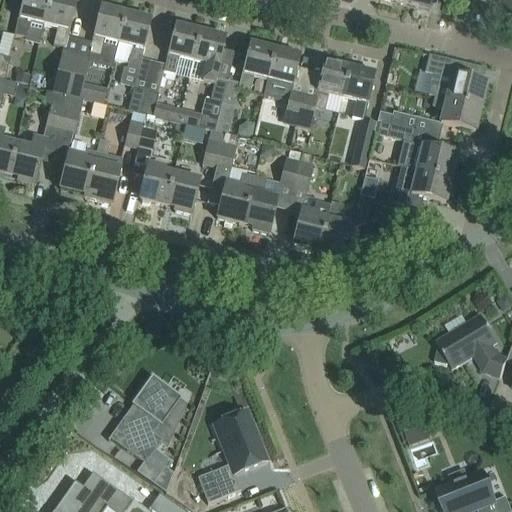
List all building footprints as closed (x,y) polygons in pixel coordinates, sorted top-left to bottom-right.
[(44,27),(49,7),(50,0),(22,0),(14,38),(26,41),(31,23),(44,27)] [(63,0),(50,0),(49,7),(44,27),(58,30),(54,47),(65,49),(76,3),(63,0)] [(405,0),(404,6),(429,13),(432,0),(405,0)] [(511,0),(504,0),(500,17),(511,19),(511,0)] [(126,15),(100,9),(86,63),(86,64),(88,64),(112,70),(114,62),(124,25),(126,15)] [(114,62),(140,68),(151,21),(126,15),(124,25),(114,62)] [(200,33),(174,27),(163,74),(189,80),(193,63),(198,43),(200,33)] [(226,40),(200,33),(198,43),(193,63),(189,80),(214,86),(226,40)] [(268,82),(273,61),(275,52),(249,45),(239,86),(227,83),(222,105),(235,108),(239,92),(250,95),(255,78),(268,82)] [(291,95),(300,58),(275,52),(273,61),(268,82),(280,85),(277,102),(288,104),(283,127),(296,130),(303,98),(291,95)] [(10,60),(8,59),(0,57),(0,81),(5,83),(10,60)] [(45,93),(66,98),(75,61),(61,57),(52,94),(45,92),(45,93)] [(471,107),(481,110),(486,85),(463,80),(466,67),(429,58),(425,76),(433,78),(428,97),(434,98),(471,107)] [(68,99),(79,101),(88,64),(86,64),(86,63),(75,61),(66,98),(68,99)] [(303,98),(296,130),(309,133),(314,110),(324,113),(329,96),(343,99),(348,80),(350,70),(324,64),(315,101),(303,98)] [(352,119),(361,122),(363,122),(375,76),(350,70),(348,80),(343,99),(356,103),(352,119)] [(17,86),(29,88),(31,77),(16,73),(13,85),(17,86)] [(13,98),(17,86),(13,85),(5,83),(0,81),(0,102),(2,95),(13,98)] [(29,88),(17,86),(13,98),(25,101),(29,88)] [(140,116),(146,93),(134,90),(128,113),(140,116)] [(42,105),(50,106),(44,131),(59,135),(68,99),(66,98),(45,93),(42,105)] [(146,118),(153,119),(156,107),(159,96),(146,93),(140,116),(146,118)] [(475,134),(481,110),(471,107),(434,98),(432,109),(443,112),(440,126),(475,134)] [(83,103),(68,99),(59,135),(74,138),(83,103)] [(222,105),(206,101),(202,117),(198,131),(215,135),(222,105)] [(235,108),(222,105),(215,135),(228,138),(235,108)] [(177,125),(186,128),(198,131),(202,117),(180,113),(177,125)] [(414,133),(417,120),(393,114),(390,127),(390,128),(414,133)] [(137,151),(144,126),(130,122),(124,148),(137,151)] [(401,169),(451,181),(457,157),(411,146),(414,133),(390,128),(390,127),(376,124),(373,136),(403,144),(397,168),(401,169)] [(150,154),(157,129),(153,128),(144,126),(137,151),(138,151),(150,154)] [(1,144),(4,131),(0,130),(0,175),(9,178),(16,147),(1,144)] [(201,167),(215,170),(221,145),(223,137),(210,134),(201,167)] [(16,147),(9,178),(18,180),(17,184),(34,188),(46,142),(33,139),(30,151),(16,147)] [(85,201),(96,155),(85,152),(86,146),(74,143),(71,156),(68,155),(59,191),(85,197),(84,200),(85,201)] [(229,174),(235,148),(221,145),(207,206),(219,209),(216,221),(243,227),(254,178),(242,175),(239,188),(226,185),(229,174)] [(356,145),(350,168),(364,172),(365,166),(370,148),(356,145)] [(273,157),(274,149),(262,146),(259,159),(266,160),(273,157)] [(122,161),(96,155),(85,201),(111,207),(120,171),(122,161)] [(293,189),(299,163),(287,161),(281,186),(293,189)] [(306,192),(312,167),(299,163),(293,189),(306,192)] [(163,170),(148,166),(145,178),(139,202),(165,208),(173,176),(162,173),(163,170)] [(445,206),(451,181),(401,169),(392,206),(420,213),(423,200),(445,206)] [(191,218),(193,208),(199,182),(173,176),(165,208),(175,211),(174,214),(191,218)] [(267,181),(254,178),(243,227),(253,230),(252,233),(268,237),(277,201),(263,197),(267,181)] [(373,203),(359,199),(353,223),(367,227),(373,203)] [(311,214),(301,212),(292,247),(318,254),(317,257),(318,257),(329,206),(314,202),(311,214)] [(330,204),(329,206),(318,257),(344,264),(353,228),(339,225),(343,207),(330,204)] [(502,315),(511,309),(511,301),(508,295),(495,303),(502,315)] [(438,352),(435,364),(447,367),(449,366),(452,372),(474,358),(484,374),(501,380),(508,362),(498,358),(492,348),(498,345),(482,318),(437,346),(440,351),(438,352)] [(133,408),(109,441),(145,466),(162,443),(153,436),(159,427),(160,428),(181,399),(152,378),(131,407),(133,408)] [(266,464),(247,414),(214,427),(232,477),(266,464)] [(403,436),(415,432),(411,422),(400,426),(403,436)] [(153,486),(166,495),(173,476),(165,470),(153,486)] [(438,492),(445,511),(477,511),(495,505),(482,474),(467,480),(465,473),(450,479),(453,486),(438,492)] [(106,511),(108,509),(112,511),(129,511),(134,505),(93,476),(83,489),(74,483),(53,511),(106,511)] [(182,511),(159,496),(149,511),(150,511),(182,511)]
